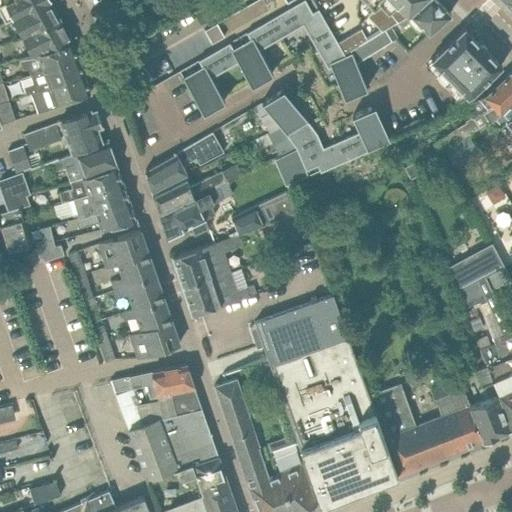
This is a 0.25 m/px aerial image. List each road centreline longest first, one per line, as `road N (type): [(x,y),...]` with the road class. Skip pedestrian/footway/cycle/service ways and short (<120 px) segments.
road 1 (residential): [(68,0),(248,511)]
road 2 (residential): [(511,446),(346,511)]
